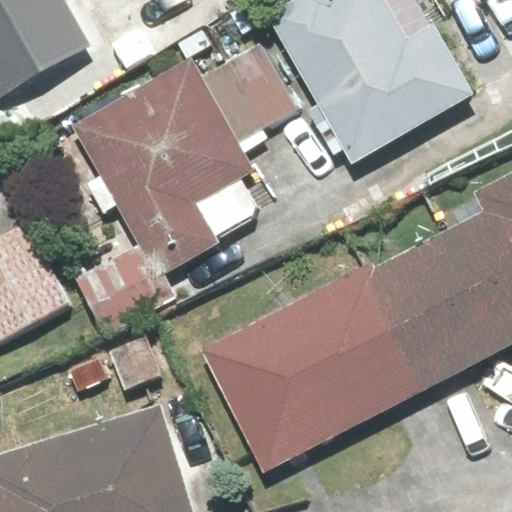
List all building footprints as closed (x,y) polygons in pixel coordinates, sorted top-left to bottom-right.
[(74,0),(0,0),(0,82),(9,99),(101,50),(74,0)] [(430,0),(313,0),(279,20),(360,165),(484,96),(430,0)] [(83,131),(151,250),(87,286),(120,342),(187,304),(170,275),(273,216),(251,178),(266,170),(252,145),(305,115),(268,48),(214,79),(204,62),(83,131)] [(511,185),(484,200),(493,217),(223,355),(283,472),(511,355),(511,185)] [(40,226),(0,243),(0,344),(1,347),(79,312),(40,226)] [(0,511),(210,511),(175,405),(0,464),(0,511)]
